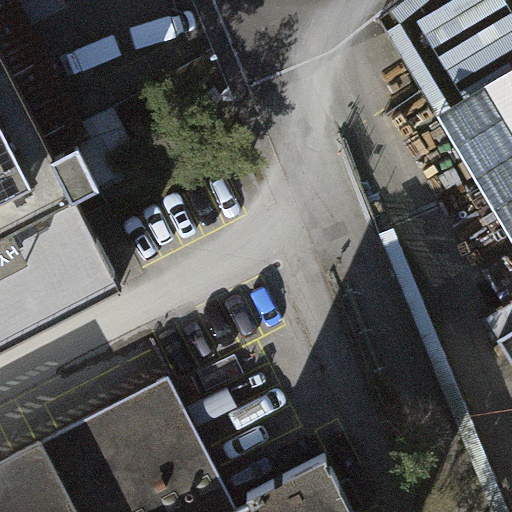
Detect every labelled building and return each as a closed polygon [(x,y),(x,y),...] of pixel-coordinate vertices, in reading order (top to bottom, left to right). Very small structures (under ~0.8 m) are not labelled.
[(427,0),(401,0),(391,8),(402,21),(427,0)] [(402,21),(387,29),(434,108),(448,100),(402,21)] [(0,347),(129,283),(0,26),(0,347)] [(511,61),(448,100),(434,108),(430,111),(511,239),(511,61)] [(511,329),(499,337),(511,358),(511,329)] [(242,511),(175,380),(46,446),(80,511),(242,511)] [(0,469),(0,511),(80,511),(46,446),(0,469)] [(358,511),(329,455),(253,494),(259,505),(262,511),(358,511)]
